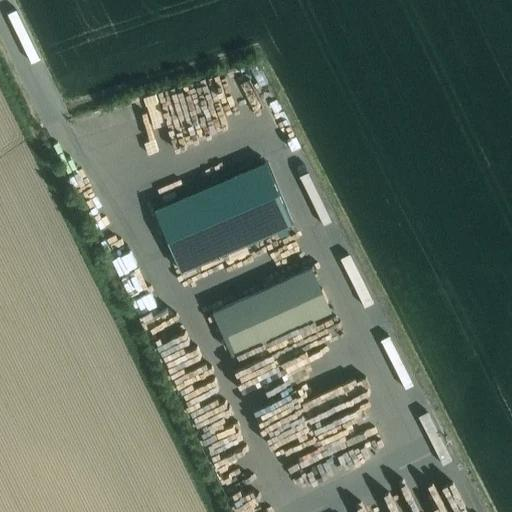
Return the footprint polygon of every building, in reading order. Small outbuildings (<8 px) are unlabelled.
[(95,151),(86,155),(110,204),(120,199),(95,151)] [(182,271),(292,223),(265,161),(155,209),(182,271)] [(146,215),(135,219),(155,271),(166,267),(146,215)] [(237,282),(247,302),(279,287),(270,267),(237,282)] [(348,300),(355,314),(386,300),(379,285),(348,300)] [(277,338),(281,353),(311,345),(307,330),(277,338)] [(271,368),(276,381),(328,360),(323,347),(271,368)] [(269,465),(246,480),(263,505),(281,493),(272,479),(277,476),(269,465)]
